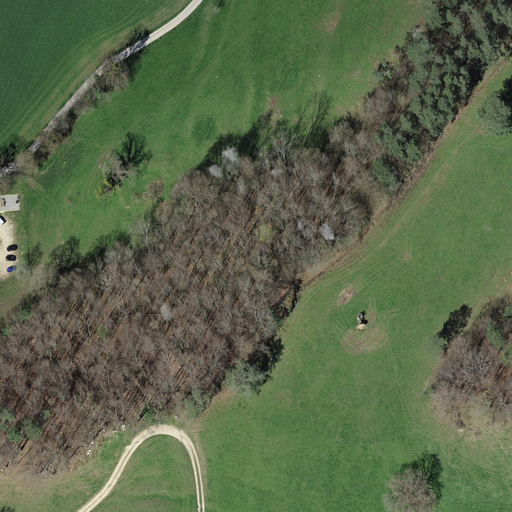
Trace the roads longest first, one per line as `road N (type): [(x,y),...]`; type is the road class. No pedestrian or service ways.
road 1 (unclassified): [(0,170),(15,164),(99,71),(197,0)]
road 2 (track): [(199,511),(192,451),(167,427),(130,445),(84,511)]
